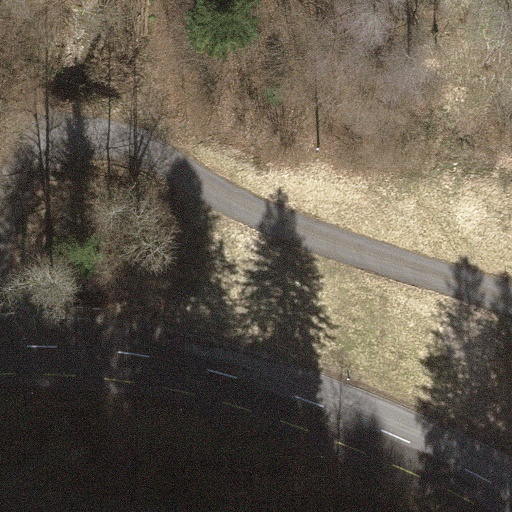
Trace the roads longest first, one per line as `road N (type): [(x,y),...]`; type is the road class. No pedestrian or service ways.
road 1 (unclassified): [(0,227),(51,143),(107,136),(269,219),(511,305)]
road 2 (tertiary): [(511,498),(306,406),(182,367),(0,351)]
